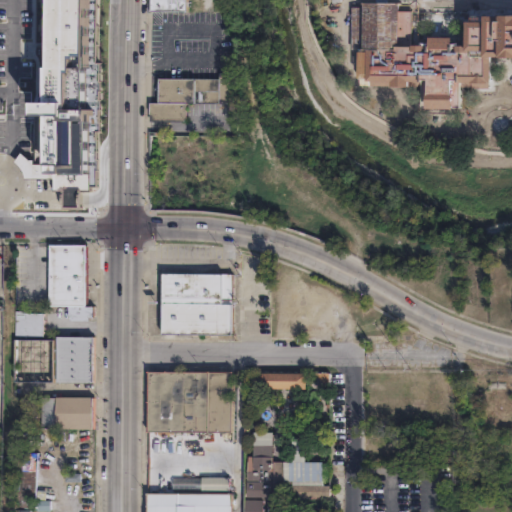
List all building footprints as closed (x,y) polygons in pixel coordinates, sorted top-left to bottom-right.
[(37,0),(88,0),(99,210),(13,209),(10,157),(40,153),(37,0)] [(187,0),(187,11),(155,10),(154,0),(187,0)] [(511,16),(511,64),(489,64),(487,91),(459,91),(458,113),(417,110),(415,89),(352,85),(356,5),(395,4),(395,45),(458,44),(459,16),(511,16)] [(184,101),(184,120),(151,119),(150,102),(158,101),(159,77),(217,78),(217,71),(234,72),(234,102),(184,101)] [(84,304),(48,304),(49,244),(85,244),(84,304)] [(229,271),(229,306),(234,306),(234,335),(159,334),(159,271),(229,271)] [(45,312),(45,341),(53,341),(53,382),(15,382),(16,340),(16,312),(45,312)] [(94,379),(58,379),(58,335),(95,336),(94,379)] [(231,433),(150,433),(151,372),(231,372),(231,433)] [(306,373),(306,388),(259,387),(259,372),(306,373)] [(92,426),(55,426),(56,396),(93,396),(92,426)] [(325,444),(324,471),(332,471),(332,484),(294,484),(294,466),(286,466),(286,446),(292,446),(293,427),(307,427),(306,444),(325,444)] [(273,432),(274,460),(285,460),(284,507),(283,507),(282,511),(272,511),(272,505),(275,506),(275,496),(266,496),(266,511),(248,511),(248,495),(248,483),(275,483),(275,480),(248,479),(248,456),(255,456),(254,431),(273,432)] [(17,460),(17,499),(37,499),(37,460),(17,460)] [(173,489),(230,489),(230,477),(173,477),(173,489)] [(230,511),(147,511),(148,491),(230,491),(230,511)]
